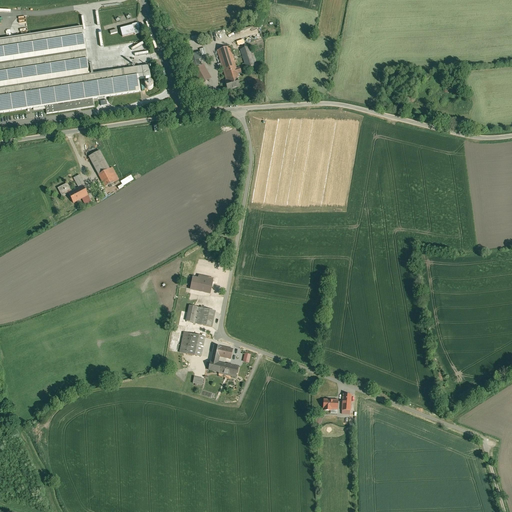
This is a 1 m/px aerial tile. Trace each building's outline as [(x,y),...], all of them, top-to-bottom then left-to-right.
[(122,36),(134,33),(135,34),(141,33),(138,22),(132,24),(132,25),(120,28),(122,36)] [(94,100),(141,92),(139,79),(151,77),(148,63),(90,72),(83,29),(0,41),(0,112),(47,106),(48,114),(95,107),(94,100)] [(240,79),(231,48),(217,52),(226,83),(238,79),(240,79)] [(252,48),(241,52),(247,70),(256,67),(255,64),(257,64),(252,48)] [(203,60),(201,54),(190,58),(192,65),(203,60)] [(212,80),(204,67),(194,73),(201,86),(204,85),(212,80)] [(225,83),(228,93),(241,90),(238,79),(226,83),(225,83)] [(100,153),(89,159),(105,189),(120,181),(113,169),(110,170),(100,153)] [(120,188),(135,180),(132,175),(121,181),(123,184),(119,187),(120,188)] [(74,180),(79,189),(83,188),(84,188),(86,187),(80,177),(74,180)] [(69,195),(73,193),(68,185),(58,190),(62,199),(69,196),(69,195)] [(84,188),(83,188),(79,189),(73,193),(69,195),(69,196),(74,206),(82,201),(85,207),(91,204),(84,188)] [(190,292),(211,297),(214,283),(213,283),(214,280),(199,277),(198,280),(194,279),(190,292)] [(212,330),(216,314),(190,308),(186,324),(212,330)] [(201,360),(206,340),(184,335),(180,355),(201,360)] [(234,351),(214,347),(209,374),(238,380),(240,369),(234,367),(229,366),(219,364),(220,359),(231,362),(234,351)] [(244,361),(250,363),(252,354),(246,353),(244,361)] [(205,381),(195,379),(193,385),(203,388),(205,381)] [(353,397),(343,397),(342,416),(352,416),(353,397)] [(338,412),(338,403),(325,402),(324,411),(338,412)] [(315,423),(321,426),(324,418),(319,416),(315,423)]
